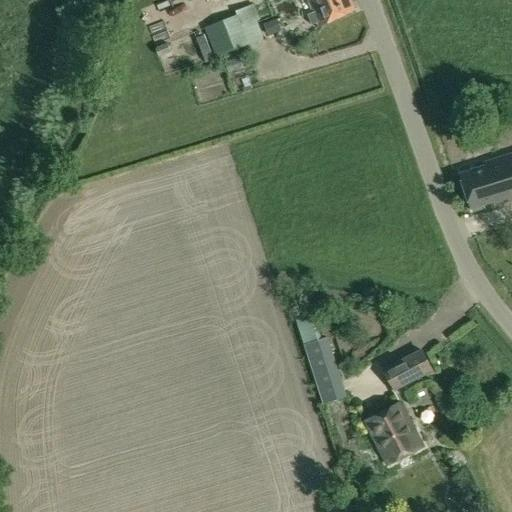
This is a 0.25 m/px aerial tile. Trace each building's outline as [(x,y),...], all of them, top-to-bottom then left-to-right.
[(299,0),(300,1),(303,0),(308,0),(314,11),(308,14),(312,24),(318,22),(320,26),(356,10),(351,0),(299,0)] [(224,54),(250,44),(243,25),(238,14),(212,24),(224,54)] [(277,20),(264,24),(268,34),(281,30),(277,20)] [(156,47),(159,56),(171,52),(168,42),(156,47)] [(461,174),(471,208),(472,208),(473,211),(484,208),(483,204),(493,201),(494,204),(511,198),(511,154),(486,163),(487,166),(461,174)] [(314,305),(294,311),(300,331),(305,345),(304,345),(323,404),(347,396),(328,337),(324,338),(320,325),(314,305)] [(384,370),(394,390),(433,369),(422,349),(384,370)] [(364,420),(388,466),(423,447),(400,402),(364,420)]
